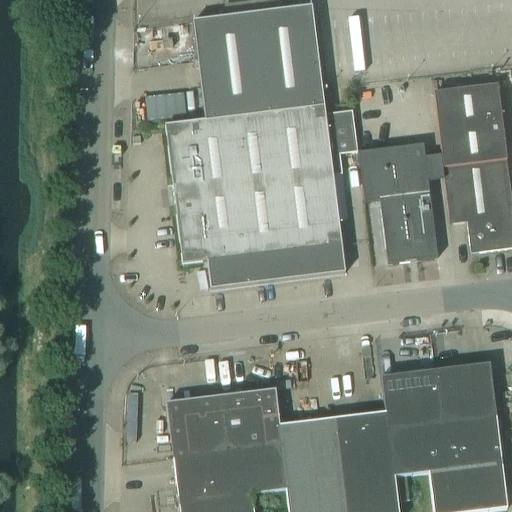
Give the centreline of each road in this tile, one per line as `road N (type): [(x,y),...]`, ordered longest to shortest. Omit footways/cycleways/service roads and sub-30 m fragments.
road 1 (unclassified): [(511,294),(167,335),(87,333)]
road 2 (unclassified): [(87,333),(97,0)]
road 3 (unclassified): [(84,511),(87,333)]
